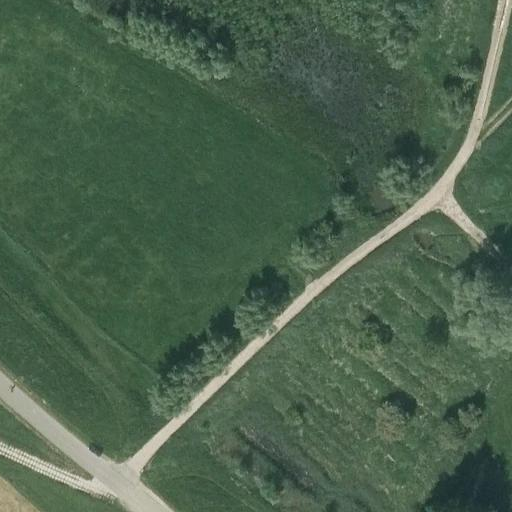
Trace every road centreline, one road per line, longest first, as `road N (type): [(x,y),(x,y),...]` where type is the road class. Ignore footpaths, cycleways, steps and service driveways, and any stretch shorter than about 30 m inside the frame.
road 1 (track): [(502,0),(472,140),(441,190),(335,270),(114,476)]
road 2 (unclassified): [(0,381),(159,511)]
road 3 (track): [(0,444),(93,487),(114,476)]
